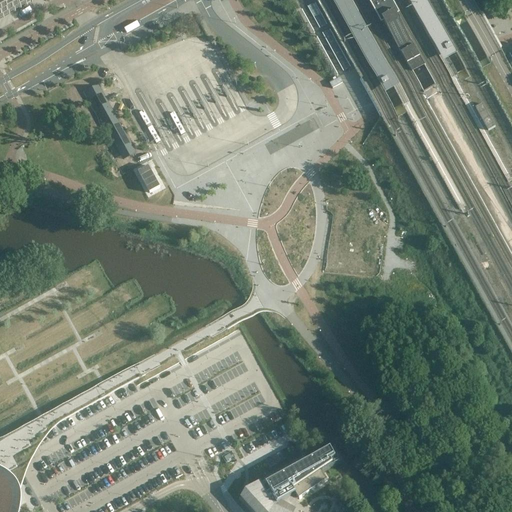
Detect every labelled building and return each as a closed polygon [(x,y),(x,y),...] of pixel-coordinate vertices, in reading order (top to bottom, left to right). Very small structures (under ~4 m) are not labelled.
[(0,0),(0,20),(3,18),(20,9),(33,2),(32,2),(33,2),(31,0),(0,0)] [(415,49),(399,17),(396,13),(383,20),(385,25),(402,55),(403,56),(399,59),(394,61),(398,68),(402,66),(406,73),(426,62),(428,65),(435,61),(427,46),(429,45),(427,43),(420,47),(415,49)] [(99,87),(87,94),(101,116),(112,109),(99,87)] [(113,113),(102,120),(120,152),(131,145),(113,113)] [(160,188),(149,167),(138,173),(150,194),(160,188)] [(146,404),(136,408),(143,424),(153,420),(146,404)] [(283,511),(282,511),(285,509),(286,507),(290,500),(284,496),(286,492),(297,498),(299,500),(327,481),(322,474),(334,467),(343,460),(335,446),(321,453),(305,462),(304,460),(265,481),(266,484),(263,486),(258,477),(251,488),(240,495),(248,509),(249,511),(283,511)] [(21,511),(23,506),(22,493),(19,487),(11,476),(5,472),(0,469),(0,511),(21,511)] [(297,498),(286,492),(284,496),(290,500),(286,507),(290,509),(297,498)]
